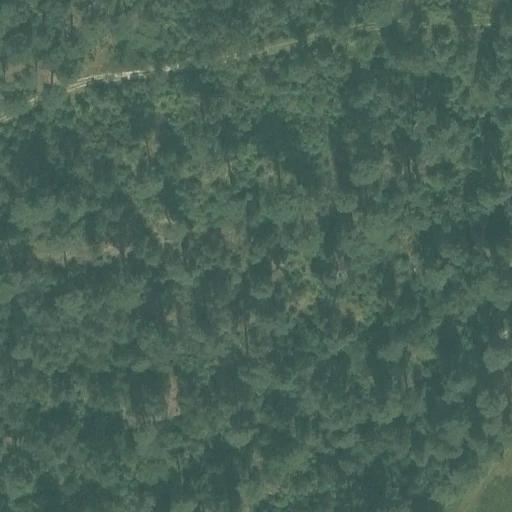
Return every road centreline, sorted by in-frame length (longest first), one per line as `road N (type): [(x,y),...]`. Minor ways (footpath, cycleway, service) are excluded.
road 1 (track): [(0,123),(79,92),(256,60),(404,56),(511,29)]
road 2 (track): [(511,399),(445,511)]
